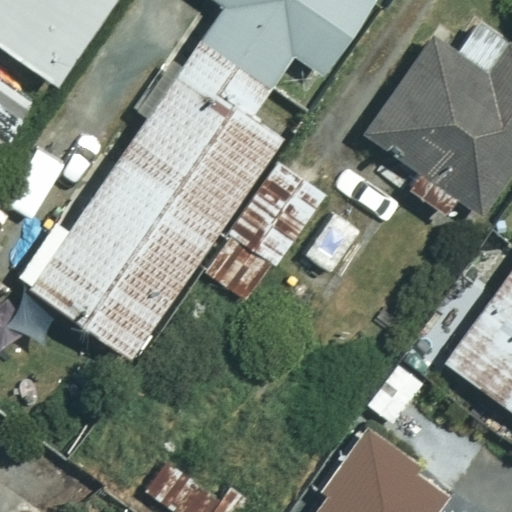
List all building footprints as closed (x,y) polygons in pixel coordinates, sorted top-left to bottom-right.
[(114,0),(0,0),(0,42),(56,82),(114,0)] [(373,0),(221,0),(226,3),(72,227),(59,218),(18,277),(132,355),(284,133),(252,112),(293,51),(324,72),(373,0)] [(419,169),(408,186),(445,212),(456,196),(476,210),(511,160),(511,39),(479,16),(454,51),(433,36),(365,130),(419,169)] [(0,67),(0,162),(42,93),(0,67)] [(326,191),(280,158),(202,267),(249,300),(326,191)] [(324,270),(360,228),(336,207),(299,249),(324,270)] [(511,269),(446,362),(511,408),(511,269)] [(393,423),(426,379),(396,357),(364,401),(393,423)] [(430,511),(454,477),(373,423),(313,511),(430,511)] [(265,511),(180,451),(151,491),(180,511),(265,511)]
